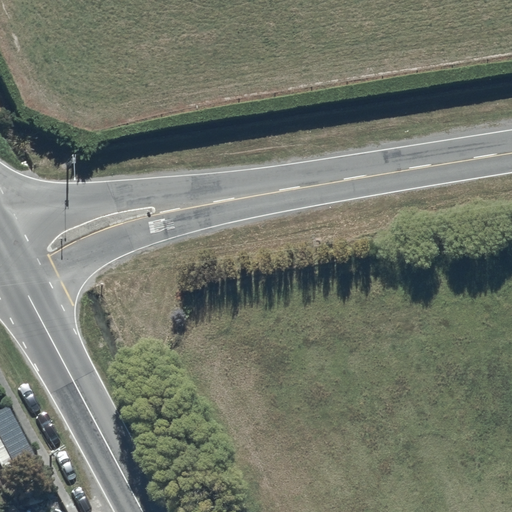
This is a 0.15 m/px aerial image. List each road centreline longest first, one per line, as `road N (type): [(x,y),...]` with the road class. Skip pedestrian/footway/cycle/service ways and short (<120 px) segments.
road 1 (unclassified): [(511,153),(107,226),(15,269)]
road 2 (secondary): [(141,511),(15,269)]
